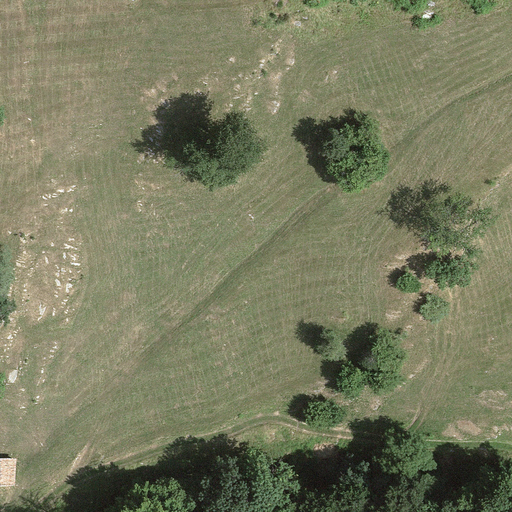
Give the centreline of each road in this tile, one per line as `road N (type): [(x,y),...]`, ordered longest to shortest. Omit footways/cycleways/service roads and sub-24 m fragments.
road 1 (track): [(55,490),(107,386),(241,269),(511,73)]
road 2 (track): [(32,511),(101,467),(267,421),(511,457)]
